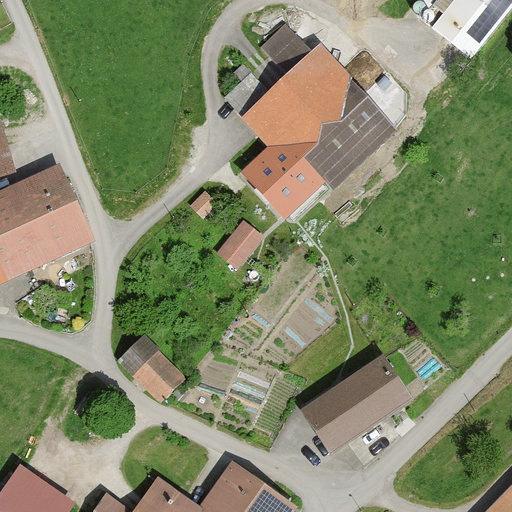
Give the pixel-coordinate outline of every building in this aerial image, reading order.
[(511,0),(447,0),(438,11),(493,53),(511,27),(511,0)] [(404,131),(326,53),(321,59),(290,28),(266,52),(296,82),(250,128),(273,151),(249,175),(304,231),(404,131)] [(0,181),(21,174),(3,123),(0,124),(0,181)] [(0,294),(102,246),(65,170),(0,200),(0,294)] [(222,211),(207,197),(193,212),(207,226),(222,211)] [(270,244),(249,226),(222,257),(243,275),(270,244)] [(191,385),(148,343),(124,367),(166,410),(191,385)] [(424,404),(394,360),(311,416),(341,460),(424,404)] [(141,511),(133,511),(112,498),(102,511),(297,511),(300,507),(238,465),(207,510),(163,480),(141,511)] [(0,510),(0,511),(79,511),(82,507),(25,471),(0,510)] [(511,511),(511,501),(500,511),(511,511)]
